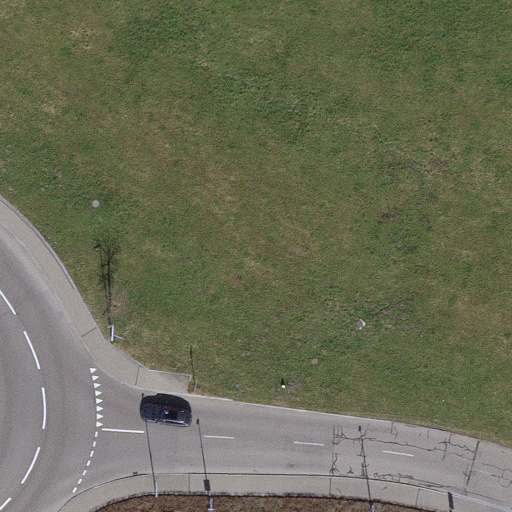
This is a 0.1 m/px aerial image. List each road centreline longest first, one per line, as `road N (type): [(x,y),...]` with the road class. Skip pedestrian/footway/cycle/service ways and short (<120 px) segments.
road 1 (tertiary): [(46,425),(371,450),(511,481)]
road 2 (secondary): [(0,290),(42,374),(46,425)]
